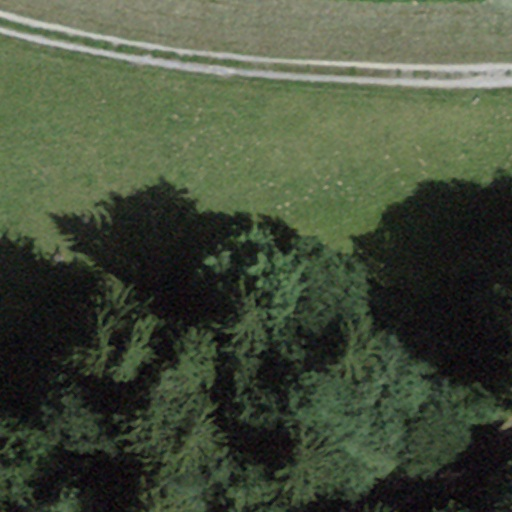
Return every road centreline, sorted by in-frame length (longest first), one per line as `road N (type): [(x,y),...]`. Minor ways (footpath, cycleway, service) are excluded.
road 1 (track): [(10,0),(201,55),(511,69)]
road 2 (track): [(370,511),(511,440)]
